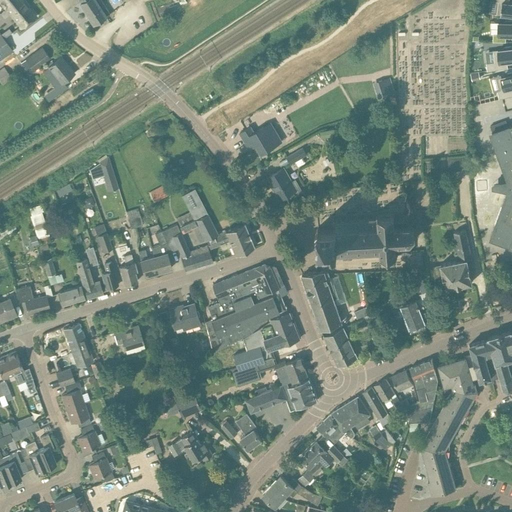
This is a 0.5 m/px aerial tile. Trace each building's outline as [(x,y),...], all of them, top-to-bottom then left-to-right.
[(36,16),(23,0),(12,0),(5,6),(22,27),(36,16)] [(102,0),(78,0),(80,2),(79,3),(93,23),(110,12),(102,0)] [(496,0),(496,1),(498,1),(497,14),(511,15),(511,2),(509,2),(509,0),(496,0)] [(493,34),(493,41),(506,42),(506,35),(511,35),(511,20),(505,21),(505,22),(499,22),(498,34),(493,34)] [(0,58),(12,50),(0,33),(0,58)] [(42,46),(25,58),(34,70),(51,59),(42,46)] [(495,62),(486,63),(487,70),(508,68),(507,61),(511,60),(511,47),(511,48),(511,46),(504,47),(504,49),(493,50),(495,62)] [(74,73),(61,57),(49,66),(62,82),(74,73)] [(12,77),(4,66),(0,68),(0,80),(2,84),(12,77)] [(323,70),(300,85),(307,97),(331,82),(323,70)] [(478,71),(470,73),(472,80),(479,78),(478,71)] [(501,89),(497,90),(499,99),(511,95),(511,88),(511,87),(511,72),(507,73),(508,75),(498,78),(501,89)] [(384,79),(377,82),(381,97),(389,94),(384,79)] [(47,91),(52,98),(62,91),(57,83),(47,90),(47,91)] [(276,100),(269,105),(272,109),(279,105),(276,100)] [(496,124),(490,126),(492,131),(492,132),(493,132),(498,146),(495,147),(496,148),(496,147),(501,161),(502,163),(503,165),(502,165),(502,166),(505,165),(510,179),(509,179),(495,183),(494,188),(509,191),(510,192),(505,206),(502,205),(503,206),(496,223),(495,224),(498,224),(496,229),(495,233),(493,238),(492,238),(492,239),(511,246),(511,124),(508,126),(507,124),(506,122),(506,121),(505,120),(505,121),(502,122),(496,124)] [(250,126),(240,132),(247,144),(254,140),(261,154),(275,145),(271,139),(268,134),(275,131),(269,123),(263,126),(254,132),(250,126)] [(335,128),(321,131),(322,138),(336,135),(335,128)] [(303,147),(287,156),(291,163),(307,154),(303,147)] [(109,156),(89,168),(92,178),(104,175),(106,183),(116,180),(109,156)] [(448,169),(467,168),(467,157),(448,157),(448,169)] [(292,181),(284,167),(269,176),(277,190),(275,192),(280,199),(289,194),(291,196),(302,190),(296,178),(292,181)] [(72,189),(69,183),(56,190),(59,196),(72,189)] [(168,194),(163,184),(148,192),(154,202),(168,194)] [(218,234),(194,188),(181,195),(190,211),(205,240),(206,239),(210,248),(218,245),(216,241),(217,241),(216,239),(215,239),(214,235),(218,234)] [(89,206),(94,205),(92,196),(83,199),(85,204),(89,206)] [(41,204),(29,208),(31,215),(30,215),(36,234),(37,239),(39,238),(41,244),(50,241),(49,237),(50,237),(41,211),(43,211),(41,204)] [(138,208),(126,212),(128,218),(140,214),(138,208)] [(205,240),(190,211),(176,218),(182,232),(192,227),(195,233),(194,233),(199,243),(205,240)] [(411,222),(410,213),(395,214),(395,213),(379,215),(379,216),(371,217),(371,215),(370,215),(370,217),(363,217),(363,215),(361,215),(361,217),(354,218),(354,216),(353,216),(353,218),(346,218),(345,216),(344,216),(344,218),(335,219),(334,218),(333,219),(334,220),(333,221),(332,223),(332,225),(333,226),(335,227),(333,228),(320,229),(318,227),(316,229),(318,231),(318,235),(320,235),(321,240),(319,240),(319,244),(317,246),(319,248),(321,246),(332,246),(332,247),(334,248),(336,248),(336,254),(335,255),(336,256),(337,255),(345,255),(346,257),(348,257),(347,255),(355,254),(355,256),(356,256),(356,254),(363,254),(363,256),(365,256),(365,254),(372,253),(372,255),(373,255),(373,253),(381,253),(381,255),(397,254),(397,253),(413,252),(412,243),(413,244),(414,242),(412,242),(415,237),(417,237),(417,236),(416,235),(415,229),(417,229),(416,227),(414,228),(411,223),(413,223),(412,221),(411,222)] [(143,224),(140,214),(128,218),(131,228),(143,224)] [(0,238),(16,228),(12,221),(0,228),(0,238)] [(103,223),(94,226),(103,251),(112,248),(103,223)] [(218,234),(214,235),(215,239),(216,239),(217,241),(216,241),(218,245),(220,244),(222,249),(231,245),(235,254),(254,247),(244,223),(218,234)] [(176,224),(161,230),(169,246),(171,251),(178,248),(182,256),(181,257),(185,270),(213,261),(208,245),(188,251),(176,224)] [(433,266),(436,280),(440,280),(444,279),(446,287),(472,282),(467,259),(471,258),(469,248),(466,229),(454,231),(455,237),(452,238),(457,260),(441,263),(441,264),(433,266)] [(154,256),(159,271),(171,268),(166,253),(171,251),(169,246),(161,230),(154,234),(160,245),(151,247),(154,256)] [(37,239),(36,234),(27,237),(30,246),(39,243),(37,239)] [(93,246),(86,248),(91,265),(98,263),(93,246)] [(147,258),(145,249),(138,251),(140,260),(145,275),(159,271),(154,256),(147,258)] [(131,253),(123,256),(125,265),(119,266),(124,284),(137,280),(134,271),(136,270),(134,262),(133,262),(131,253)] [(51,257),(42,259),(47,275),(55,273),(51,257)] [(93,283),(86,258),(76,261),(87,298),(102,293),(99,281),(93,283)] [(102,272),(103,278),(106,288),(108,288),(109,288),(111,287),(112,286),(118,285),(115,276),(116,276),(114,269),(113,269),(111,261),(104,263),(107,271),(102,272)] [(270,266),(265,264),(245,271),(248,279),(249,279),(251,283),(243,286),(246,291),(243,293),(243,294),(246,296),(252,294),(253,295),(256,294),(255,292),(263,289),(265,293),(263,293),(265,298),(267,297),(269,299),(270,298),(272,303),(276,302),(274,298),(281,295),(279,292),(277,288),(279,287),(270,266)] [(248,279),(245,271),(213,284),(218,297),(219,297),(221,301),(217,303),(218,307),(232,302),(230,297),(243,293),(246,291),(243,286),(251,283),(249,279),(248,279)] [(302,275),(320,329),(342,322),(331,291),(334,290),(329,272),(317,271),(302,275)] [(401,272),(392,275),(395,284),(404,280),(401,272)] [(401,305),(406,318),(407,319),(410,327),(411,327),(412,328),(418,325),(417,324),(424,322),(421,313),(419,309),(433,304),(429,295),(428,290),(422,277),(416,279),(421,293),(419,294),(421,297),(401,305)] [(15,288),(18,302),(25,300),(28,314),(29,313),(30,314),(34,313),(35,312),(49,308),(47,299),(46,295),(32,298),(30,286),(29,285),(15,288)] [(85,298),(81,285),(57,292),(61,305),(85,298)] [(286,309),(281,295),(274,298),(276,302),(272,303),(270,298),(269,299),(267,297),(265,298),(263,293),(265,293),(263,289),(255,292),(256,294),(253,295),(252,294),(246,296),(243,294),(243,293),(230,297),(232,302),(218,307),(217,303),(208,306),(213,319),(206,322),(214,351),(253,332),(253,331),(264,321),(263,318),(286,309)] [(0,321),(5,319),(5,318),(15,314),(15,315),(16,315),(9,297),(0,301),(0,321)] [(201,324),(195,304),(179,309),(179,307),(170,309),(172,315),(170,316),(175,329),(183,327),(184,330),(201,324)] [(168,310),(160,312),(165,329),(173,326),(168,310)] [(300,338),(289,312),(271,319),(271,320),(260,328),(244,338),(247,350),(234,354),(236,361),(237,363),(264,356),(263,353),(300,338)] [(72,351),(87,346),(79,323),(64,328),(72,351)] [(143,342),(138,324),(137,325),(138,326),(120,332),(119,330),(114,332),(117,343),(122,342),(127,354),(145,348),(143,342)] [(357,357),(343,326),(324,335),(338,365),(357,357)] [(511,358),(511,333),(511,332),(511,330),(488,337),(489,338),(470,344),(474,357),(475,363),(479,376),(480,380),(483,379),(484,384),(494,382),(493,379),(500,377),(503,388),(507,392),(511,390),(511,376),(507,360),(511,358)] [(92,360),(87,346),(72,351),(77,365),(92,360)] [(194,350),(183,354),(185,360),(196,356),(194,350)] [(15,351),(5,355),(13,374),(17,384),(25,381),(30,393),(36,390),(34,386),(35,385),(29,367),(23,370),(15,351)] [(13,374),(5,355),(0,356),(0,371),(3,379),(13,374)] [(267,367),(264,356),(237,363),(236,361),(231,363),(233,371),(238,386),(262,378),(259,369),(267,367)] [(307,375),(301,357),(286,362),(285,360),(275,364),(282,384),(307,375)] [(427,435),(421,446),(426,464),(431,480),(428,481),(431,490),(432,494),(456,488),(454,479),(452,480),(451,477),(450,475),(453,474),(454,474),(454,473),(453,473),(452,474),(450,474),(449,470),(449,469),(451,469),(449,462),(447,456),(444,455),(444,450),(444,449),(448,450),(449,450),(449,449),(446,449),(444,449),(445,443),(448,443),(451,437),(455,431),(454,430),(453,430),(454,429),(456,425),(458,426),(459,427),(459,428),(460,427),(459,426),(456,425),(457,422),(459,420),(460,421),(464,414),(468,407),(467,406),(469,402),(469,401),(470,402),(472,403),(473,402),(472,402),(470,401),(469,401),(472,396),(474,397),(477,391),(475,383),(473,383),(472,378),(479,376),(475,363),(468,365),(466,359),(466,357),(457,359),(458,361),(457,361),(453,363),(452,361),(452,359),(451,359),(451,360),(452,363),(450,363),(447,364),(447,362),(439,365),(441,375),(445,386),(452,384),(453,388),(447,400),(440,412),(434,423),(427,435)] [(421,363),(410,367),(414,377),(415,380),(418,392),(420,400),(417,401),(420,408),(433,405),(435,395),(436,387),(438,379),(433,362),(432,358),(421,363)] [(92,369),(95,376),(104,373),(101,366),(92,369)] [(74,381),(70,368),(56,373),(60,386),(74,381)] [(413,385),(406,369),(392,375),(397,388),(404,385),(406,388),(413,385)] [(91,384),(96,380),(93,376),(88,379),(91,384)] [(391,387),(386,378),(374,385),(385,403),(392,399),(399,411),(404,408),(400,401),(391,387)] [(317,400),(309,379),(288,386),(287,383),(282,384),(246,398),(251,412),(286,398),(291,410),(317,400)] [(13,398),(5,380),(0,381),(0,382),(4,394),(7,400),(13,398)] [(66,408),(84,402),(79,388),(81,388),(79,382),(65,387),(67,392),(61,394),(66,408)] [(387,411),(372,386),(363,392),(378,417),(387,411)] [(202,409),(195,392),(176,400),(182,417),(202,409)] [(370,414),(358,395),(331,412),(339,425),(342,431),(352,437),(353,436),(354,435),(354,434),(354,432),(354,431),(350,426),(361,419),(365,425),(371,422),(367,416),(370,414)] [(407,398),(400,401),(404,408),(410,405),(407,398)] [(410,405),(404,408),(409,418),(408,423),(430,421),(433,405),(420,408),(417,401),(410,405)] [(79,427),(91,422),(88,416),(89,416),(84,402),(66,408),(71,423),(77,421),(79,427)] [(100,411),(102,418),(109,416),(106,409),(100,411)] [(257,426),(247,412),(237,420),(247,434),(241,438),(248,449),(261,440),(254,429),(257,426)] [(331,412),(316,426),(327,436),(330,433),(335,438),(342,431),(339,425),(331,412)] [(33,422),(30,416),(17,421),(20,428),(27,425),(33,422)] [(105,428),(112,426),(109,418),(102,421),(105,428)] [(227,421),(226,420),(220,425),(232,438),(238,432),(227,421)] [(11,432),(18,429),(16,423),(10,426),(8,421),(0,424),(0,426),(3,435),(11,432)] [(39,427),(37,421),(27,425),(29,432),(39,427)] [(409,423),(409,424),(409,431),(418,430),(418,422),(409,423)] [(92,447),(100,444),(104,442),(101,434),(97,435),(94,430),(92,424),(80,429),(82,435),(77,437),(83,451),(92,447)] [(18,429),(11,432),(14,441),(29,435),(28,432),(25,426),(18,429)] [(386,428),(382,432),(386,436),(389,439),(393,436),(386,428)] [(380,429),(373,435),(385,450),(393,444),(389,439),(386,436),(382,432),(380,429)] [(204,460),(213,454),(204,440),(201,442),(194,431),(181,439),(177,441),(177,440),(169,445),(175,455),(182,450),(182,449),(186,447),(194,460),(201,455),(204,460)] [(10,433),(3,436),(5,443),(13,440),(10,433)] [(53,446),(48,434),(40,437),(44,447),(38,449),(46,468),(56,463),(50,450),(52,449),(53,448),(53,446)] [(337,461),(343,454),(333,444),(334,443),(329,439),(328,440),(323,435),(317,440),(300,457),(310,467),(308,469),(312,473),(313,472),(315,475),(322,468),(320,466),(324,462),(326,464),(333,457),(337,461)] [(35,437),(24,442),(27,446),(37,442),(35,437)] [(36,443),(33,445),(26,447),(20,450),(25,461),(30,459),(36,472),(46,468),(38,449),(36,443)] [(121,452),(117,444),(110,448),(113,455),(121,452)] [(16,451),(1,458),(11,482),(21,478),(16,465),(17,465),(21,463),(16,451)] [(108,462),(106,457),(105,457),(103,451),(91,456),(94,462),(88,464),(94,478),(102,475),(105,481),(114,478),(111,469),(114,468),(111,461),(108,462)] [(11,482),(1,458),(0,457),(0,484),(1,487),(11,482)] [(17,465),(20,471),(33,466),(30,459),(25,461),(17,465)] [(482,476),(488,465),(484,463),(478,474),(482,476)] [(314,477),(306,470),(300,477),(307,484),(314,477)] [(294,486),(281,475),(272,485),(284,497),(288,492),(292,495),(297,490),(293,487),(294,486)] [(385,489),(387,481),(381,479),(378,487),(385,489)] [(284,497),(272,485),(263,495),(275,506),(284,497)] [(302,485),(297,492),(310,500),(314,493),(302,485)] [(74,493),(63,497),(69,511),(88,511),(85,504),(83,498),(77,500),(74,493)] [(57,511),(69,511),(63,497),(53,502),(57,511)] [(122,511),(168,511),(158,509),(158,511),(140,506),(126,502),(125,505),(122,511)] [(297,503),(296,509),(305,511),(306,505),(297,503)]
